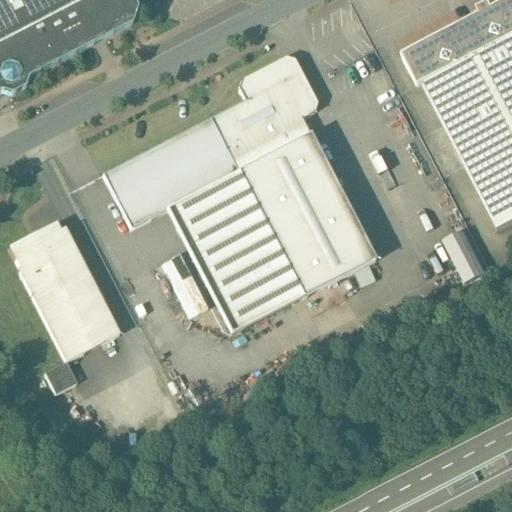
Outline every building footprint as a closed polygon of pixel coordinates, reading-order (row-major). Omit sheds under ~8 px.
[(0,0),(0,95),(1,95),(11,99),(25,91),(29,81),(131,28),(137,11),(130,0),(0,0)] [(481,21),(403,61),(417,89),(422,87),(441,77),(511,39),(511,0),(510,0),(491,10),(489,5),(476,12),(481,21)] [(511,39),(441,77),(511,210),(511,39)] [(238,93),(244,105),(282,86),(301,123),(313,116),(316,107),(293,64),(284,62),(241,84),(238,93)] [(511,222),(511,210),(441,77),(422,87),(497,232),(511,222)] [(244,105),(102,178),(130,233),(165,216),(230,338),(302,302),(237,177),(309,139),(301,123),(282,86),(244,105)] [(375,265),(309,139),(237,177),(302,302),(375,265)] [(55,228),(8,251),(19,274),(18,275),(65,366),(118,338),(64,233),(59,235),(55,228)] [(446,240),(465,284),(486,275),(466,231),(446,240)] [(76,387),(65,366),(44,377),(55,398),(76,387)]
